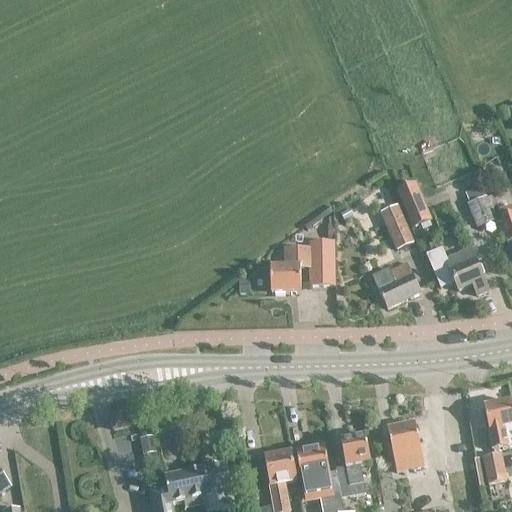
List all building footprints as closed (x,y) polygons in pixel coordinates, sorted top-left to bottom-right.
[(414,186),(398,193),(413,230),(430,223),(414,186)] [(466,205),(475,228),(494,220),(485,198),(466,205)] [(511,242),(511,210),(511,207),(498,212),(509,244),(511,242)] [(412,246),(396,209),(381,215),(397,252),(412,246)] [(336,245),(312,245),(312,251),(287,251),(287,270),(272,270),(272,296),(301,296),(301,269),(311,269),(311,290),(336,290),(336,245)] [(440,290),(454,284),(458,293),(473,287),(477,298),(488,293),(475,262),(474,262),(470,252),(446,262),(442,251),(426,257),(440,290)] [(388,311),(422,297),(409,267),(376,280),(388,311)] [(511,449),(511,403),(485,409),(494,454),(508,451),(508,450),(511,449)] [(115,432),(129,428),(126,413),(111,417),(115,432)] [(396,475),(423,470),(415,427),(388,432),(396,475)] [(335,471),(336,477),(340,499),(364,494),(359,466),(370,463),(365,437),(341,442),(346,469),(335,471)] [(302,484),(317,481),(321,505),(340,502),(336,477),(330,478),(326,449),(297,454),(302,484)] [(287,511),(283,488),(298,485),(293,454),(265,459),(274,511),(287,511)] [(490,488),(507,485),(501,459),(484,462),(490,488)] [(164,480),(166,489),(150,492),(153,511),(170,511),(170,507),(200,501),(202,511),(211,511),(234,507),(225,467),(164,480)] [(0,499),(13,490),(0,472),(0,499)]
